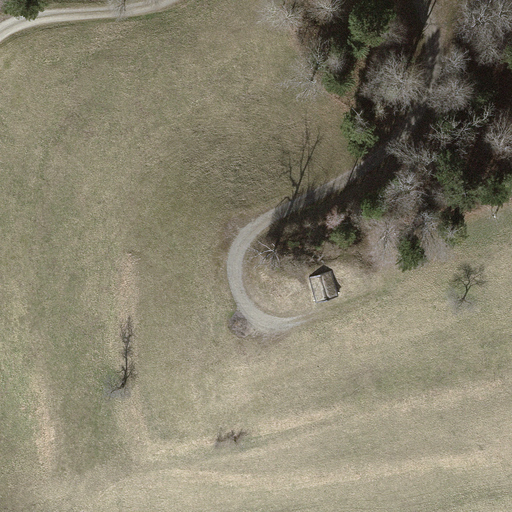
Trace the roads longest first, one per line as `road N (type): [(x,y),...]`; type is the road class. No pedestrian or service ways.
road 1 (track): [(392,294),(322,325),(274,322),(253,286),(272,229),(420,130),(441,90),(440,33),(417,0)]
road 2 (track): [(165,0),(14,23),(0,33)]
